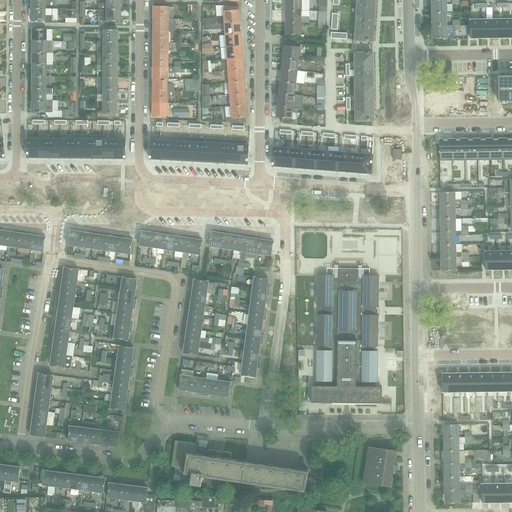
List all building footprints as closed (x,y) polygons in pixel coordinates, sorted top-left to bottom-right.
[(31,0),(31,8),(45,8),(45,0),(31,0)] [(120,0),(106,0),(106,4),(99,4),(99,9),(121,9),(120,0)] [(301,0),(285,0),(285,11),(301,11),(301,0)] [(446,13),(446,0),(434,0),(431,0),(432,13),(446,13)] [(216,18),(203,19),(203,25),(205,25),(210,25),(240,22),(239,7),(223,6),(223,9),(224,16),(216,17),(216,18)] [(374,7),(357,6),(354,40),(362,40),(372,41),(374,7)] [(163,7),(153,7),(153,18),(168,19),(168,7),(163,7)] [(45,8),(31,8),(31,21),(33,21),(44,21),(45,21),(45,23),(52,23),(52,16),(52,9),(45,8)] [(60,9),(60,18),(76,18),(76,9),(72,9),(60,9)] [(108,22),(111,22),(121,22),(121,9),(99,9),(98,25),(108,26),(108,22)] [(301,11),(285,11),(285,23),(301,23),(309,23),(309,18),(301,18),(301,11)] [(319,11),(318,18),(318,23),(325,24),(326,11),(319,11)] [(447,26),(446,13),(432,13),(432,26),(447,26)] [(168,19),(153,18),(153,31),(168,31),(175,31),(175,19),(168,19)] [(492,19),(481,20),(482,38),(492,38),(492,19)] [(503,19),(492,19),(492,38),(503,38),(503,19)] [(511,19),(503,19),(503,38),(511,37),(511,19)] [(481,20),(470,20),(470,39),(482,38),(481,20)] [(210,25),(205,25),(206,30),(210,29),(225,29),(225,35),(241,34),(240,22),(210,25)] [(301,35),(301,23),(285,23),(285,35),(301,35)] [(447,26),(432,26),(432,31),(432,37),(432,39),(447,39),(455,39),(455,30),(459,30),(459,26),(452,26),(447,26)] [(32,29),(32,41),(46,41),(46,29),(32,29)] [(103,30),(103,41),(117,41),(118,30),(103,30)] [(168,31),(153,31),(153,42),(168,42),(168,31)] [(242,46),(241,34),(225,35),(226,47),(242,46)] [(53,42),(46,41),(32,41),(32,53),(53,53),(53,42)] [(117,53),(117,41),(103,41),(97,41),(97,53),(103,53),(117,53)] [(168,42),(153,42),(153,54),(168,55),(168,51),(175,51),(175,49),(181,49),(181,43),(174,43),(168,43),(168,42)] [(243,57),(242,46),(226,47),(227,59),(243,57)] [(300,47),(284,46),(283,58),(298,60),(300,47)] [(53,53),(32,53),(32,65),(51,65),(53,65),(53,53)] [(117,53),(103,53),(97,53),(97,66),(103,65),(117,65),(117,53)] [(372,87),(372,53),(355,53),(355,71),(355,81),(355,87),(372,87)] [(168,55),(153,54),(152,66),(168,66),(168,55)] [(227,59),(222,59),(222,71),(228,71),(244,69),(243,57),(227,59)] [(298,60),(283,58),(281,70),(297,71),(298,60)] [(51,70),(51,65),(32,65),(32,77),(46,77),(46,70),(51,70)] [(117,65),(103,65),(97,66),(97,71),(102,71),(102,77),(117,77),(117,65)] [(168,66),(152,66),(152,78),(168,78),(168,73),(181,73),(181,67),(174,67),(168,67),(168,66)] [(245,81),(244,69),(228,71),(229,82),(245,81)] [(281,70),(280,82),(301,84),(302,72),(297,71),(281,70)] [(511,75),(498,76),(499,102),(511,101),(511,75)] [(55,77),(46,77),(32,77),(32,89),(46,89),(46,83),(55,83),(55,77)] [(117,77),(102,77),(97,77),(97,82),(97,89),(102,89),(117,89),(117,77)] [(168,78),(152,78),(152,91),(174,91),(174,85),(167,85),(168,78)] [(198,80),(186,80),(186,91),(198,91),(198,80)] [(246,93),(245,81),(229,82),(230,95),(246,93)] [(296,84),(280,82),(279,94),(294,96),(296,84)] [(373,120),(372,87),(355,87),(356,121),(373,120)] [(52,89),(46,89),(32,89),(32,101),(46,101),(46,95),(52,95),(52,89)] [(117,101),(117,89),(102,89),(97,89),(97,95),(102,95),(102,101),(117,101)] [(174,91),(152,91),(152,102),(167,102),(167,97),(181,97),(181,91),(174,91)] [(247,105),(246,93),(230,95),(231,106),(247,105)] [(279,94),(277,106),(293,108),(293,107),(302,108),(303,97),(294,96),(279,94)] [(53,113),(53,101),(46,101),(32,101),(32,113),(45,113),(53,113)] [(69,111),(62,111),(62,117),(76,117),(76,101),(69,101),(69,111)] [(117,101),(102,101),(102,112),(97,111),(97,117),(115,118),(115,114),(117,114),(117,101)] [(167,102),(152,102),(152,115),(167,115),(167,102)] [(248,117),(247,105),(231,106),(232,117),(225,117),(226,120),(226,122),(226,123),(246,123),(246,118),(248,117)] [(293,108),(277,106),(276,118),(282,118),(281,124),(296,125),(297,120),(292,119),(292,112),(302,113),(302,108),(293,107),(293,108)] [(38,136),(27,136),(27,157),(38,157),(39,134),(38,134),(38,136)] [(49,134),(39,134),(38,157),(49,158),(49,134)] [(50,134),(49,134),(49,158),(60,158),(60,134),(60,139),(50,139),(50,134)] [(71,134),(60,134),(60,158),(71,158),(71,134)] [(82,135),(71,134),(71,158),(82,158),(82,135)] [(93,135),(82,135),(82,158),(92,158),(93,135)] [(103,135),(93,135),(92,158),(103,158),(103,135)] [(104,135),(103,135),(103,158),(114,158),(114,137),(104,137),(104,135)] [(115,137),(114,137),(114,158),(125,159),(125,140),(115,140),(115,137)] [(173,141),(172,160),(182,160),(184,137),(183,137),(183,142),(173,141)] [(184,137),(182,160),(193,161),(194,138),(184,137)] [(194,138),(193,161),(204,162),(205,138),(194,138)] [(205,138),(204,162),(215,162),(216,139),(205,138)] [(511,138),(503,139),(503,160),(511,160),(511,138)] [(216,139),(215,162),(226,163),(227,139),(216,139)] [(227,139),(226,163),(236,163),(238,140),(227,139)] [(452,139),(439,139),(439,144),(440,160),(440,161),(453,161),(452,139)] [(465,139),(452,139),(453,161),(465,161),(465,139)] [(478,139),(465,139),(465,161),(478,161),(478,139)] [(490,139),(478,139),(478,161),(490,160),(490,139)] [(503,139),(490,139),(490,160),(503,160),(503,139)] [(150,140),(149,159),(161,159),(162,141),(150,140)] [(238,140),(236,163),(248,164),(249,141),(238,140)] [(162,141),(161,159),(172,160),(173,141),(162,141)] [(273,149),(272,166),(283,167),(285,148),(273,147),(273,149)] [(285,148),(283,167),(294,167),(295,149),(285,148)] [(295,149),(294,167),(305,168),(306,150),(295,149)] [(393,160),(396,160),(401,160),(401,149),(393,150),(393,160)] [(306,150),(305,168),(315,169),(317,151),(306,150)] [(317,151),(315,169),(326,170),(328,151),(317,151)] [(328,151),(326,170),(337,171),(338,152),(328,151)] [(338,152),(337,171),(348,172),(349,153),(338,152)] [(349,153),(348,172),(359,173),(360,154),(349,153)] [(360,154),(359,173),(371,174),(372,155),(360,154)] [(448,192),(440,192),(440,205),(455,205),(461,205),(468,205),(468,200),(461,200),(455,200),(455,192),(455,191),(448,192)] [(455,205),(440,205),(440,218),(455,218),(455,205)] [(511,218),(511,205),(511,206),(511,214),(498,214),(498,215),(494,215),(494,219),(511,219),(511,218)] [(455,231),(455,218),(440,218),(440,232),(455,231)] [(511,232),(511,218),(511,219),(494,219),(489,219),(490,224),(511,224),(511,232)] [(1,228),(0,227),(0,245),(6,246),(9,232),(1,231),(1,228)] [(16,230),(16,231),(16,233),(9,232),(6,246),(18,248),(20,231),(16,230)] [(26,232),(20,231),(18,248),(31,250),(33,235),(25,234),(26,232)] [(83,233),(70,231),(66,255),(72,256),(73,245),(81,247),(83,233)] [(90,231),(90,234),(83,233),(81,247),(93,248),(95,232),(90,231)] [(141,231),(139,245),(150,247),(152,233),(141,231)] [(220,231),(220,233),(211,232),(209,246),(222,248),(224,231),(220,231)] [(229,232),(224,231),(222,248),(234,250),(236,236),(229,235),(229,232)] [(456,244),(455,231),(440,232),(441,245),(456,244)] [(100,232),(95,232),(93,248),(106,250),(108,236),(99,235),(100,232)] [(161,232),(161,234),(152,233),(150,247),(158,248),(157,253),(162,254),(163,249),(166,232),(161,232)] [(171,233),(166,232),(163,249),(174,251),(177,237),(171,236),(171,233)] [(45,237),(33,235),(31,250),(43,251),(45,237)] [(115,235),(114,235),(114,237),(108,236),(106,250),(117,252),(119,235),(115,235)] [(124,236),(119,235),(117,252),(130,254),(132,240),(124,239),(124,236)] [(186,235),(186,236),(185,238),(177,237),(174,251),(183,252),(180,268),(185,269),(188,253),(190,236),(186,235)] [(244,235),(244,237),(236,236),(234,250),(241,251),(239,260),(245,261),(245,257),(246,252),(245,252),(248,235),(244,235)] [(254,236),(248,235),(245,252),(246,252),(245,257),(257,259),(258,254),(260,240),(253,238),(254,236)] [(195,237),(190,236),(188,253),(200,255),(202,241),(195,239),(195,237)] [(273,242),(260,240),(258,254),(271,256),(273,242)] [(456,244),(441,245),(441,258),(461,257),(461,253),(456,253),(456,244)] [(496,251),(485,251),(485,270),(496,270),(496,251)] [(507,251),(496,251),(496,270),(507,270),(507,251)] [(469,257),(461,257),(441,258),(441,271),(456,271),(456,262),(469,262),(469,257)] [(251,264),(244,263),(243,275),(254,277),(255,272),(252,271),(252,269),(250,268),(251,264)] [(78,269),(64,267),(63,276),(60,276),(60,280),(77,283),(78,269)] [(319,386),(311,386),(311,403),(331,403),(333,403),(338,399),(355,399),(378,404),(379,403),(380,403),(381,402),(381,401),(382,400),(382,387),(374,387),(374,382),(377,382),(378,351),(375,351),(375,347),(378,347),(378,315),(375,315),(375,307),(378,307),(379,276),(369,275),(369,269),(363,269),(363,276),(357,276),(357,269),(339,268),(338,276),(333,276),(333,275),(317,275),(317,307),(319,307),(319,314),(317,314),(316,346),(320,346),(320,350),(316,350),(316,382),(319,382),(319,386)] [(137,279),(122,277),(121,289),(135,291),(137,279)] [(268,279),(254,277),(252,289),(269,292),(270,287),(267,286),(268,279)] [(209,281),(194,279),(193,287),(190,286),(190,290),(207,293),(209,281)] [(77,283),(60,280),(59,285),(61,286),(61,292),(75,294),(77,283)] [(135,291),(121,289),(119,301),(136,304),(136,300),(134,299),(135,291)] [(269,292),(252,289),(250,302),(265,304),(266,296),(268,296),(269,292)] [(207,293),(190,290),(189,296),(191,296),(190,303),(205,305),(207,293)] [(75,294),(61,292),(59,300),(57,300),(56,304),(73,307),(75,294)] [(108,299),(99,298),(98,305),(102,305),(102,306),(107,307),(108,299)] [(136,304),(119,301),(117,313),(132,315),(132,309),(135,309),(136,304)] [(265,304),(250,302),(249,313),(266,316),(267,311),(264,311),(265,304)] [(205,305),(190,303),(189,311),(187,310),(186,314),(203,317),(205,305)] [(73,307),(56,304),(55,310),(58,310),(57,316),(72,318),(73,307)] [(132,315),(117,313),(115,325),(132,328),(133,324),(130,324),(132,315)] [(266,316),(249,313),(247,327),(262,328),(263,320),(265,320),(266,316)] [(203,317),(186,314),(185,320),(188,320),(187,327),(201,329),(203,317)] [(72,318),(57,316),(56,325),(53,324),(53,328),(70,331),(72,318)] [(227,324),(232,325),(236,325),(237,319),(232,318),(228,317),(227,324)] [(219,320),(215,320),(214,325),(212,325),(212,329),(218,330),(219,325),(225,326),(226,321),(219,320)] [(132,328),(115,325),(115,329),(113,338),(128,341),(129,333),(131,334),(132,328)] [(201,329),(187,327),(186,335),(183,335),(183,339),(211,343),(212,339),(200,337),(201,329)] [(262,328),(247,327),(246,338),(263,340),(263,335),(261,335),(262,328)] [(70,331),(53,328),(52,334),(54,334),(54,340),(68,343),(70,331)] [(263,340),(246,338),(244,351),(259,353),(260,344),(262,345),(263,340)] [(211,343),(183,339),(182,344),(184,345),(183,353),(198,356),(199,348),(210,349),(211,343)] [(68,343),(54,340),(52,349),(50,348),(49,353),(67,355),(68,343)] [(124,347),(119,346),(117,359),(132,361),(134,348),(124,347)] [(233,349),(224,348),(223,359),(227,360),(228,355),(232,355),(233,349)] [(259,353),(244,351),(243,362),(260,364),(260,360),(258,359),(259,353)] [(67,355),(49,353),(48,358),(51,358),(50,366),(65,368),(70,369),(72,357),(67,355)] [(117,359),(116,370),(133,373),(133,368),(131,368),(132,361),(117,359)] [(260,364),(243,362),(241,376),(255,378),(257,369),(259,369),(260,364)] [(116,370),(116,371),(114,383),(128,385),(129,378),(132,378),(133,373),(116,370)] [(454,373),(442,374),(443,392),(454,392),(454,373)] [(465,373),(454,373),(454,392),(465,392),(465,373)] [(475,373),(465,373),(465,392),(476,392),(475,373)] [(486,373),(475,373),(476,392),(486,392),(486,373)] [(497,373),(486,373),(486,392),(497,392),(497,373)] [(508,373),(497,373),(497,392),(508,391),(508,373)] [(35,381),(34,386),(51,388),(53,376),(48,375),(39,374),(38,381),(35,381)] [(193,377),(181,375),(179,390),(191,391),(193,377)] [(205,379),(193,377),(191,391),(199,393),(198,395),(203,396),(205,379)] [(217,381),(205,379),(203,396),(208,397),(208,394),(215,395),(217,381)] [(231,383),(217,381),(215,395),(229,397),(231,383)] [(128,385),(114,383),(112,395),(129,397),(130,393),(127,392),(128,385)] [(34,386),(34,390),(36,391),(35,398),(50,400),(51,388),(34,386)] [(112,395),(105,394),(104,400),(111,401),(110,409),(125,411),(126,402),(128,402),(129,397),(112,395)] [(32,405),(31,410),(48,412),(50,400),(35,398),(34,405),(32,405)] [(31,410),(30,415),(31,415),(33,415),(32,421),(46,423),(48,412),(31,410)] [(46,423),(32,421),(30,435),(45,437),(46,423)] [(70,423),(68,440),(75,441),(75,444),(79,444),(81,427),(82,424),(70,423)] [(452,424),(443,425),(444,433),(444,438),(471,437),(471,433),(458,433),(458,424),(452,424)] [(94,429),(81,427),(79,444),(84,445),(85,443),(92,444),(94,429)] [(106,431),(94,429),(92,444),(99,444),(99,447),(103,448),(106,431)] [(120,432),(106,431),(103,448),(109,448),(109,446),(118,447),(120,432)] [(471,437),(444,438),(444,442),(444,451),(459,450),(459,444),(465,444),(465,443),(471,443),(471,437)] [(175,467),(174,474),(180,475),(179,483),(217,488),(218,479),(294,490),(294,491),(305,492),(310,493),(312,478),(311,478),(311,480),(307,479),(308,471),(231,460),(232,453),(202,449),(202,452),(196,451),(197,444),(175,441),(171,467),(175,467)] [(367,456),(366,462),(364,474),(366,474),(365,483),(363,482),(363,483),(390,487),(392,474),(395,474),(398,467),(394,465),(396,451),(368,447),(370,448),(369,456),(367,456)] [(459,450),(444,451),(444,459),(444,464),(459,464),(465,464),(465,459),(464,450),(459,450)] [(459,464),(444,464),(444,469),(444,477),(459,477),(459,464)] [(6,480),(4,493),(10,494),(12,481),(19,482),(19,477),(21,467),(8,466),(6,480)] [(44,470),(43,480),(42,485),(56,487),(58,472),(44,470)] [(64,471),(64,473),(58,472),(56,487),(68,488),(70,471),(64,471)] [(74,472),(70,471),(68,488),(79,490),(80,475),(74,474),(74,472)] [(89,474),(88,476),(80,475),(79,490),(92,491),(94,474),(89,474)] [(98,475),(94,474),(92,491),(104,493),(106,478),(98,477),(98,475)] [(459,477),(444,477),(444,485),(444,490),(465,490),(465,485),(465,484),(459,484),(459,477)] [(118,482),(118,484),(109,483),(107,497),(121,499),(123,482),(118,482)] [(128,483),(123,482),(121,499),(133,501),(135,486),(128,485),(128,483)] [(482,484),(482,496),(482,503),(493,503),(493,484),(482,484)] [(504,484),(493,484),(493,503),(504,502),(504,484)] [(148,488),(135,486),(133,501),(144,502),(142,511),(146,511),(153,511),(154,503),(155,495),(154,495),(154,497),(147,496),(148,488)] [(465,490),(444,490),(445,495),(445,503),(459,503),(459,496),(466,496),(466,494),(465,494),(465,490)] [(202,497),(202,501),(202,508),(212,508),(212,511),(215,511),(215,504),(215,499),(215,498),(202,497)] [(241,499),(228,499),(228,504),(234,504),(234,511),(240,511),(241,499)] [(17,511),(25,511),(25,504),(26,504),(26,500),(17,500),(17,511)]
